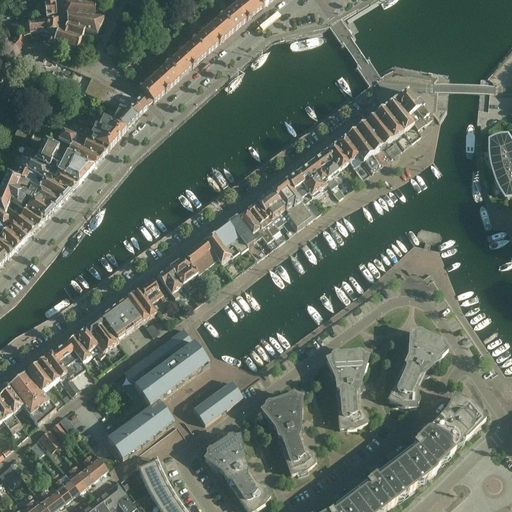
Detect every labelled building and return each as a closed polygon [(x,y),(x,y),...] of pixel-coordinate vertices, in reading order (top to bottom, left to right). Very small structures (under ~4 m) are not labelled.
[(54,0),(40,0),(36,1),(41,0),(41,4),(44,4),(46,18),(56,17),(54,0)] [(64,0),(67,26),(64,34),(63,34),(58,45),(71,50),(66,59),(72,62),(77,52),(79,53),(81,52),(81,50),(81,49),(78,48),(84,33),(96,37),(105,20),(94,19),(95,0),(64,0)] [(241,0),(221,17),(234,33),(246,23),(247,23),(251,20),(250,19),(262,10),(253,0),(241,0)] [(253,0),(262,10),(264,8),(268,5),(274,1),(274,0),(253,0)] [(221,17),(193,41),(207,56),(218,46),(219,46),(223,43),(223,42),(234,33),(221,17)] [(57,22),(47,23),(48,33),(53,33),(51,38),(48,38),(48,43),(53,44),(54,44),(58,32),(57,32),(57,22)] [(28,24),(27,24),(29,35),(29,36),(30,36),(30,35),(35,34),(35,37),(35,38),(37,38),(39,37),(37,23),(28,24)] [(47,23),(37,23),(39,37),(43,36),(43,34),(48,33),(47,23)] [(23,47),(23,46),(20,35),(6,47),(14,59),(15,59),(20,52),(19,52),(22,47),(23,47)] [(193,41),(167,65),(180,81),(191,70),(192,70),(196,67),(196,66),(207,56),(193,41)] [(21,64),(17,72),(27,77),(31,69),(21,64)] [(167,65),(139,90),(146,97),(153,105),(165,95),(169,91),(180,81),(167,65)] [(1,66),(0,66),(0,83),(8,79),(1,66)] [(14,79),(0,99),(0,100),(5,103),(15,87),(25,92),(28,86),(14,79)] [(85,94),(102,103),(119,111),(138,119),(148,110),(140,102),(140,103),(91,80),(85,94)] [(407,94),(395,103),(417,134),(432,123),(422,110),(424,108),(419,102),(418,102),(415,104),(407,94)] [(140,102),(148,110),(150,107),(153,105),(146,97),(143,100),(140,102)] [(395,103),(384,111),(403,136),(408,144),(411,147),(421,139),(417,134),(395,103)] [(115,119),(113,125),(127,131),(138,119),(119,111),(118,112),(115,111),(112,117),(115,119)] [(384,111),(375,118),(393,143),(395,142),(403,153),(411,147),(408,144),(403,136),(384,111)] [(375,118),(365,125),(383,150),(391,162),(401,154),(393,143),(375,118)] [(93,139),(90,144),(108,153),(127,131),(113,125),(103,121),(99,130),(95,128),(90,137),(93,139)] [(365,125),(355,133),(373,157),(382,169),(391,162),(383,150),(365,125)] [(62,131),(58,140),(101,161),(108,153),(90,144),(87,143),(76,138),(62,131)] [(355,133),(346,140),(346,141),(361,162),(363,165),(372,176),(382,169),(373,157),(355,133)] [(490,151),(489,151),(492,173),(500,194),(502,193),(506,200),(511,200),(511,201),(511,200),(511,149),(511,150),(504,139),(499,139),(499,138),(490,143),(490,151)] [(101,161),(58,140),(58,141),(71,147),(67,156),(94,169),(101,161)] [(346,140),(336,147),(350,165),(354,171),(362,183),(370,177),(362,166),(360,168),(357,164),(361,162),(346,141),(346,140)] [(33,151),(31,150),(27,159),(78,186),(94,169),(67,156),(63,166),(53,162),(60,150),(46,143),(40,155),(33,151)] [(336,147),(326,155),(340,173),(350,165),(336,147)] [(22,157),(18,167),(70,195),(78,186),(27,159),(31,150),(28,149),(24,158),(22,157)] [(326,155),(309,168),(316,176),(316,177),(322,186),(324,185),(337,203),(343,199),(336,188),(337,188),(331,179),(340,173),(326,155)] [(8,175),(7,176),(62,203),(70,195),(18,167),(17,167),(13,178),(8,175)] [(309,168),(297,177),(304,186),(302,187),(311,200),(327,189),(325,187),(323,185),(324,185),(322,186),(316,177),(316,176),(309,168)] [(0,216),(2,218),(7,210),(11,203),(44,223),(55,212),(62,203),(7,176),(0,193),(0,216)] [(304,186),(297,177),(296,177),(287,184),(305,207),(313,202),(311,200),(302,187),(304,186)] [(315,220),(308,210),(306,207),(305,207),(287,184),(280,189),(306,227),(315,220)] [(280,189),(272,195),(288,217),(285,219),(296,234),(306,227),(280,189)] [(272,195),(258,205),(272,224),(277,231),(282,227),(288,234),(285,236),(288,240),(296,234),(296,235),(296,234),(285,219),(288,217),(272,195)] [(11,203),(7,210),(38,229),(44,223),(11,203)] [(258,205),(254,209),(265,224),(264,224),(267,228),(266,229),(273,239),(279,247),(286,242),(279,233),(277,231),(272,224),(258,205)] [(315,205),(308,210),(315,220),(322,215),(315,205)] [(254,209),(248,213),(262,230),(251,238),(255,235),(260,241),(262,240),(271,253),(279,248),(279,247),(273,239),(266,229),(267,228),(264,224),(265,224),(254,209)] [(7,210),(2,218),(30,238),(38,229),(7,210)] [(248,213),(238,220),(251,238),(262,230),(248,213)] [(0,216),(0,227),(22,246),(30,238),(2,218),(0,216)] [(229,227),(247,250),(257,264),(265,257),(251,238),(238,220),(238,221),(229,227)] [(0,241),(15,253),(22,246),(0,227),(0,241)] [(229,227),(214,238),(231,261),(247,250),(229,227)] [(214,238),(204,245),(205,246),(218,264),(221,268),(231,261),(214,238)] [(0,256),(7,262),(15,253),(0,241),(0,256)] [(204,245),(184,260),(185,260),(198,279),(218,264),(205,246),(204,245)] [(257,264),(247,250),(231,261),(221,268),(232,282),(257,264)] [(199,298),(200,297),(207,292),(198,279),(185,260),(184,260),(169,271),(183,288),(197,309),(203,305),(199,298)] [(183,288),(169,271),(157,280),(158,280),(170,296),(175,302),(179,299),(176,294),(183,288)] [(152,284),(140,292),(150,307),(159,300),(163,304),(166,302),(152,284)] [(140,292),(133,298),(149,321),(156,316),(150,307),(140,292)] [(133,298),(126,303),(142,326),(149,321),(133,298)] [(101,321),(117,344),(142,326),(126,303),(101,321)] [(101,321),(86,332),(91,339),(90,340),(100,354),(101,353),(104,357),(119,346),(117,344),(101,321)] [(146,330),(153,340),(160,335),(153,325),(146,330)] [(86,332),(76,339),(92,360),(96,357),(99,360),(104,357),(101,353),(100,354),(90,340),(91,339),(86,332)] [(189,341),(182,332),(124,375),(150,411),(107,442),(122,463),(174,425),(159,405),(209,368),(189,341)] [(417,393),(416,393),(413,392),(419,379),(422,380),(424,380),(426,380),(428,378),(429,376),(429,374),(429,372),(434,367),(434,364),(439,359),(441,360),(447,354),(444,350),(444,347),(441,345),(438,344),(423,337),(420,335),(417,335),(415,337),(410,337),(409,345),(411,347),(411,353),(409,355),(408,359),(404,368),(405,368),(406,370),(404,376),(401,377),(400,377),(388,403),(395,406),(397,405),(403,407),(404,410),(416,411),(416,407),(418,405),(418,401),(416,399),(417,393)] [(76,339),(68,345),(79,361),(83,367),(92,360),(76,339)] [(68,345),(51,358),(70,381),(71,382),(86,372),(83,367),(79,361),(68,345)] [(334,381),(336,384),(336,393),(337,393),(339,395),(339,401),(338,403),(337,403),(339,432),(346,432),(346,431),(348,430),(354,429),(356,431),(367,426),(365,422),(366,419),(365,417),(362,415),(359,410),(356,411),(355,396),(357,396),(359,395),(361,394),(362,392),(362,390),(361,388),(360,386),(362,379),(361,376),(362,370),(365,369),(367,361),(363,359),(361,357),(358,356),(355,357),(338,358),(335,357),(332,359),(330,361),(326,364),(330,371),(333,372),(335,378),(334,381)] [(51,358),(44,362),(59,382),(63,388),(72,401),(80,394),(71,382),(70,381),(51,358)] [(44,362),(33,371),(40,379),(43,377),(52,388),(59,383),(63,388),(59,382),(44,362)] [(26,376),(42,395),(52,388),(43,377),(40,379),(33,371),(26,376)] [(56,413),(42,395),(26,376),(8,389),(23,410),(37,430),(56,413)] [(231,385),(193,413),(205,429),(243,401),(231,385)] [(0,400),(13,418),(23,410),(8,389),(0,395),(0,400)] [(302,431),(301,429),(299,428),(300,420),(298,418),(298,412),(300,410),(301,402),(296,401),(293,399),(290,399),(288,401),(271,406),(268,406),(266,408),(265,411),(261,415),(267,421),(269,421),(273,426),(273,429),(276,432),(278,441),(279,441),(281,442),(283,448),(282,450),(291,478),(297,476),(297,475),(298,473),(304,471),(307,472),(307,473),(316,465),(314,462),(314,459),(311,456),(308,456),(305,452),(302,452),(298,439),(301,437),(302,435),(303,433),(302,431)] [(0,400),(0,420),(3,424),(12,437),(22,430),(13,418),(0,400)] [(437,425),(429,433),(453,457),(487,423),(474,410),(466,406),(454,400),(445,417),(443,416),(442,416),(440,417),(438,417),(437,418),(435,419),(434,421),(437,425)] [(67,434),(74,429),(65,419),(59,424),(67,434)] [(58,426),(53,430),(63,441),(68,438),(58,426)] [(61,447),(49,433),(44,438),(56,452),(61,447)] [(411,453),(392,467),(413,494),(435,477),(437,475),(438,471),(453,457),(429,433),(413,448),(412,449),(411,449),(410,451),(410,452),(411,453)] [(56,452),(44,438),(39,442),(51,456),(56,452)] [(248,468),(246,467),(245,466),(243,458),(240,457),(239,451),(241,448),(239,440),(234,441),(231,440),(228,441),(226,443),(212,452),(209,453),(207,456),(207,459),(204,463),(211,468),(214,467),(219,471),(219,474),(223,476),(228,484),(231,484),(234,489),(234,492),(233,492),(246,511),(254,511),(255,510),(261,507),(263,507),(270,498),(267,495),(266,492),(264,491),(261,491),(256,487),(253,489),(245,477),(247,476),(249,474),(249,472),(249,470),(248,468)] [(39,460),(44,456),(35,446),(30,450),(39,460)] [(5,458),(11,453),(8,449),(2,454),(5,458)] [(90,458),(86,461),(100,479),(108,473),(98,461),(94,464),(90,458)] [(88,470),(84,472),(94,484),(100,479),(86,461),(83,464),(88,470)] [(180,511),(175,505),(169,496),(164,486),(159,476),(154,465),(138,472),(143,483),(148,494),(154,505),(158,511),(180,511)] [(366,487),(351,498),(362,511),(389,511),(413,494),(392,467),(375,480),(373,480),(372,479),(370,479),(368,480),(367,480),(365,481),(364,483),(366,487)] [(15,474),(11,468),(4,474),(14,486),(12,484),(19,479),(15,474)] [(76,469),(72,472),(86,490),(94,484),(84,472),(80,475),(76,469)] [(72,472),(69,475),(65,478),(70,483),(79,496),(86,490),(72,472)] [(4,474),(0,477),(0,479),(10,492),(15,488),(14,486),(4,474)] [(58,476),(54,479),(58,483),(72,501),(79,496),(70,483),(66,486),(58,476)] [(58,483),(54,479),(51,481),(55,486),(59,492),(55,495),(65,507),(72,501),(58,483)] [(117,486),(108,493),(118,506),(123,511),(134,511),(136,511),(135,508),(135,507),(134,508),(129,501),(130,501),(129,500),(127,498),(127,499),(123,494),(124,494),(124,493),(123,494),(117,486)] [(51,489),(47,492),(44,494),(57,511),(58,511),(65,507),(55,495),(51,489)] [(108,493),(100,500),(109,511),(115,511),(114,509),(118,506),(108,493)] [(39,502),(38,502),(41,505),(46,511),(57,511),(44,494),(41,497),(45,503),(41,506),(39,502)] [(362,511),(351,498),(334,511),(333,511),(332,511),(362,511)] [(109,511),(100,500),(91,507),(95,511),(109,511)] [(33,503),(30,505),(35,511),(46,511),(41,505),(38,502),(35,505),(33,503)]
